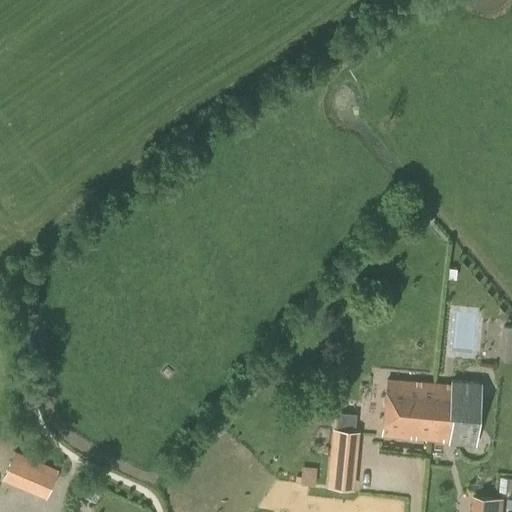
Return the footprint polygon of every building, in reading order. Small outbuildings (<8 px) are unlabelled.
[(471,350),(476,314),(457,311),(452,347),(471,350)] [(511,356),(511,325),(504,326),(503,357),(511,356)] [(429,439),(434,383),(386,380),(382,434),(429,439)] [(434,383),(429,439),(449,441),(449,442),(474,444),(479,383),(450,380),(450,385),(434,383)] [(350,488),(355,432),(334,430),(330,486),(350,488)] [(18,480),(26,461),(12,455),(4,475),(18,480)] [(317,483),(318,466),(304,466),(303,483),(317,483)] [(500,511),(501,498),(476,496),(474,511),(500,511)]
